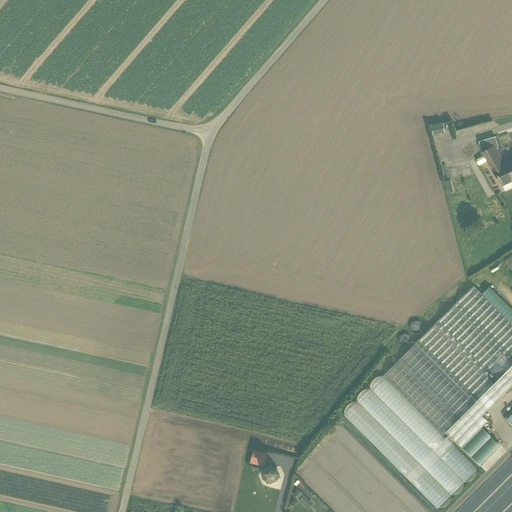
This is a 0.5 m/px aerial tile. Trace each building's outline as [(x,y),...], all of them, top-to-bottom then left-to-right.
[(431,135),(442,132),(440,125),(429,127),(431,135)] [(495,137),(478,142),(482,154),(490,149),(492,151),(496,150),(498,149),(495,137)] [(496,150),(492,151),(490,149),(482,154),(492,172),(505,166),(496,150)] [(511,160),(511,161),(511,163),(505,166),(492,172),(501,187),(511,182),(511,160)] [(473,286),(383,377),(442,437),(443,436),(446,433),(511,366),(511,325),(482,295),(473,286)] [(511,310),(489,288),(482,295),(511,325),(511,310)] [(511,366),(446,433),(461,448),(487,422),(481,417),(511,386),(511,366)] [(442,437),(383,377),(343,416),(437,509),(477,469),(443,436),(442,437)] [(484,431),(464,450),(479,466),(499,447),(484,431)] [(251,463),(261,466),(264,455),(254,453),(251,463)] [(277,469),(270,466),(263,470),(261,477),(264,483),(272,485),(277,483),(280,474),(277,469)] [(306,509),(311,503),(295,489),(290,495),(306,509)]
